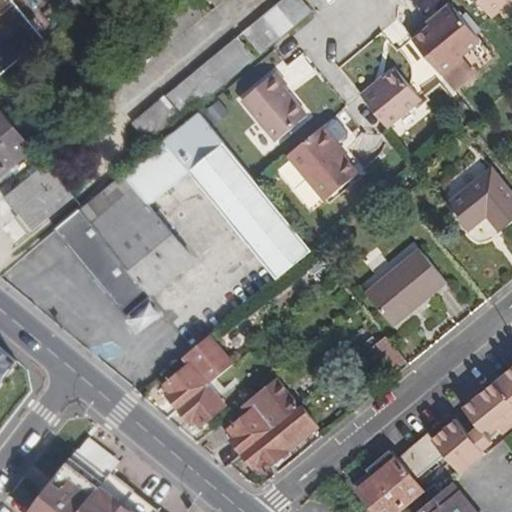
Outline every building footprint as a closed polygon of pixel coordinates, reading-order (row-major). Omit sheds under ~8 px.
[(0,0),(0,75),(45,39),(12,0),(0,0)] [(110,94),(211,12),(201,0),(186,0),(94,75),(110,94)] [(311,12),(301,0),(285,0),(244,34),(259,54),(311,12)] [(511,0),(478,0),(493,18),(511,2),(511,0)] [(412,40),(440,75),(480,42),(452,7),(446,7),(439,13),(438,19),(429,26),(412,40)] [(438,19),(439,13),(426,23),(429,26),(438,19)] [(254,58),(238,39),(134,123),(149,143),(254,58)] [(363,98),(387,128),(417,103),(408,91),(410,89),(396,71),(363,98)] [(288,86),(278,74),(244,102),(276,143),(308,117),(286,89),(288,86)] [(0,176),(48,139),(13,95),(0,105),(0,176)] [(149,206),(167,191),(190,171),(225,144),(201,112),(58,229),(129,313),(193,261),(149,206)] [(325,127),(288,157),(326,202),(360,175),(337,148),(339,146),(325,127)] [(279,280),(314,251),(257,182),(225,144),(190,171),(279,280)] [(34,231),(88,187),(61,154),(7,197),(34,231)] [(511,192),(493,169),(448,205),(468,230),(488,214),(501,231),(511,221),(511,192)] [(449,283),(422,250),(368,294),(394,326),(449,283)] [(170,396),(181,409),(210,385),(235,364),(212,335),(187,356),(193,364),(169,384),(174,392),(170,396)] [(389,373),(407,359),(387,335),(371,349),(389,373)] [(0,383),(17,361),(0,345),(0,383)] [(511,385),(511,368),(503,375),(511,385)] [(494,383),(511,404),(511,385),(503,375),(494,383)] [(276,379),(243,406),(247,410),(280,384),(276,379)] [(464,409),(481,429),(483,427),(489,434),(496,428),(503,436),(511,428),(511,404),(494,383),(464,409)] [(233,441),(244,454),(300,408),(280,384),(247,410),(250,414),(232,430),(238,437),(233,441)] [(210,385),(181,409),(191,421),(196,418),(201,424),(226,405),(210,385)] [(300,408),(244,454),(255,466),(259,464),(265,471),(320,426),(303,406),(300,408)] [(377,511),(398,511),(422,492),(423,491),(415,481),(446,455),(462,476),(486,455),(471,437),(460,425),(435,445),(431,439),(401,464),(395,457),(357,488),(377,511)] [(481,429),(471,437),(486,455),(496,447),(481,429)] [(109,476),(112,473),(121,461),(89,436),(77,452),(109,476)] [(81,511),(109,476),(77,452),(76,451),(28,511),(81,511)] [(157,511),(159,511),(112,473),(109,476),(81,511),(157,511)] [(475,511),(452,483),(430,502),(418,511),(475,511)] [(398,511),(418,511),(430,502),(422,492),(398,511)]
